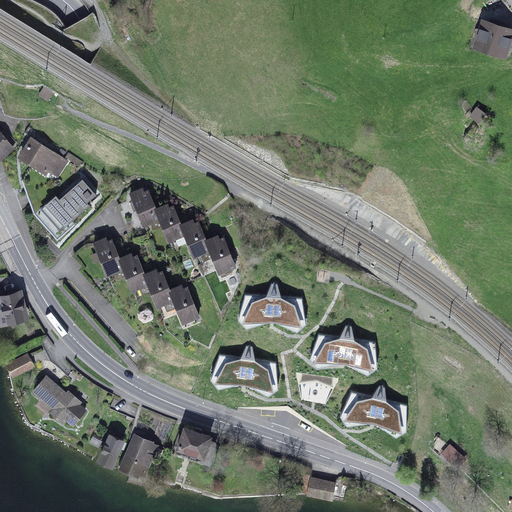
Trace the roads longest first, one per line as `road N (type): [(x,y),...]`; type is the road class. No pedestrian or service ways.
road 1 (primary): [(433,511),(383,478),(172,403),(103,366),(45,302),(0,216)]
road 2 (residential): [(0,96),(39,102),(78,77),(87,37),(63,0)]
